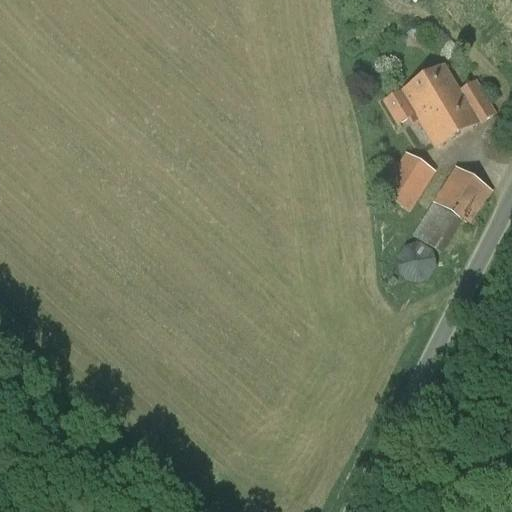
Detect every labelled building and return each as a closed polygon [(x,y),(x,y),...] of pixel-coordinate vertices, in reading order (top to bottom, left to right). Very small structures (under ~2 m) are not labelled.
[(436,151),(496,116),(476,84),(459,94),(444,67),(411,87),(382,104),(397,128),(413,119),(415,117),(433,147),(436,151)] [(380,195),(411,214),(436,175),(405,155),(380,195)] [(491,194),(455,171),(413,238),(441,256),(462,224),(470,227),(491,194)] [(404,248),(396,261),(399,275),(413,285),(429,282),(437,269),(433,254),(420,245),(404,248)] [(388,285),(393,289),(397,283),(393,279),(388,285)]
